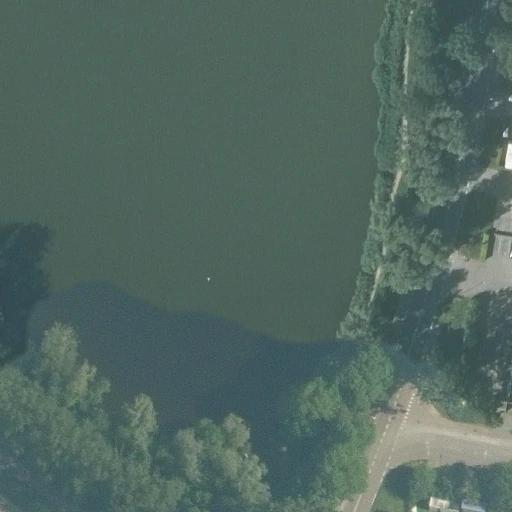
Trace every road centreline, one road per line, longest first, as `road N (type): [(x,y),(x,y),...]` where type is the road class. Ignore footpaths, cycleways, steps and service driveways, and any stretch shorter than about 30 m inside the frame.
road 1 (unclassified): [(381,429),(439,248),(488,0)]
road 2 (unclassified): [(511,452),(381,429)]
